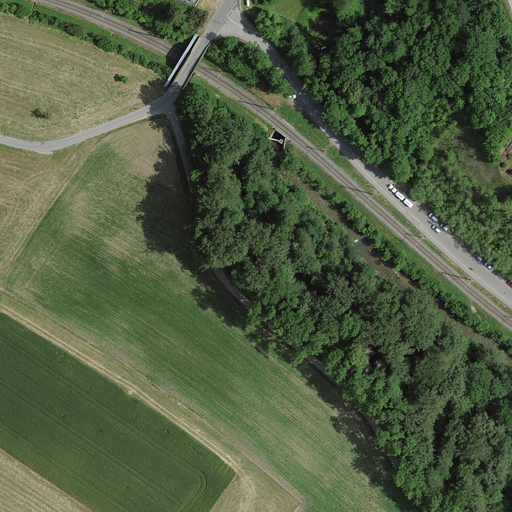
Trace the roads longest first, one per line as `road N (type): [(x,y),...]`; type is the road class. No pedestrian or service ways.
road 1 (residential): [(169,102),(214,264),(364,406),(428,511)]
road 2 (residential): [(511,295),(423,222),(277,58),(223,11)]
road 3 (unclassified): [(169,102),(66,143),(41,148),(0,140)]
